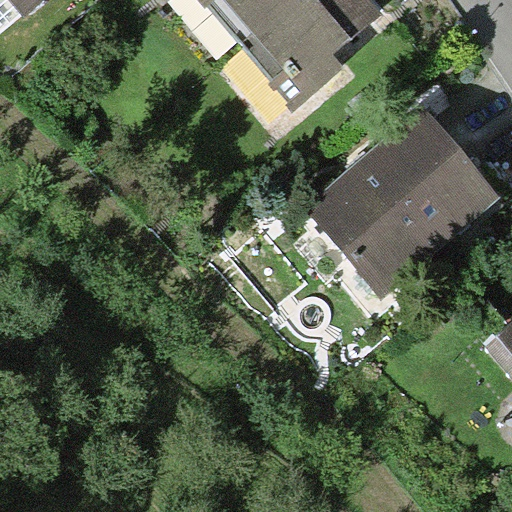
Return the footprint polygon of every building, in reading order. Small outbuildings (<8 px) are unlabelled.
[(0,0),(0,36),(3,40),(49,0),(0,0)] [(201,0),(206,5),(292,109),(345,66),(334,54),(384,13),(373,0),(201,0)] [(429,103),(459,140),(478,125),(448,88),(429,103)] [(504,198),(429,108),(309,206),(384,296),(504,198)] [(511,323),(485,346),(511,378),(511,323)]
